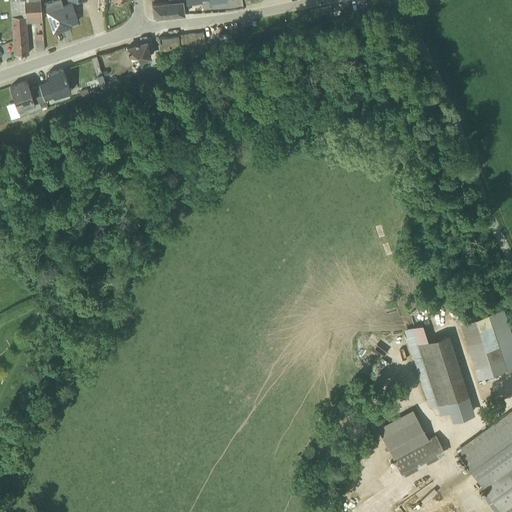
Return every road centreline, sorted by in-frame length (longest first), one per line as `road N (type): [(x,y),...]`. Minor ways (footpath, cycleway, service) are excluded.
road 1 (unclassified): [(399,0),(511,255)]
road 2 (residential): [(139,28),(316,0)]
road 3 (track): [(315,511),(381,378)]
road 4 (residential): [(0,77),(139,28)]
